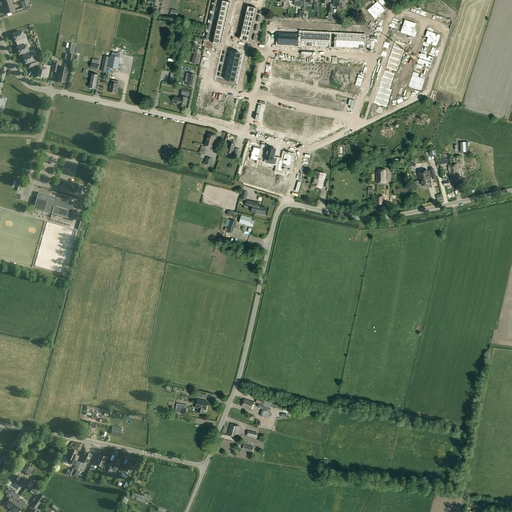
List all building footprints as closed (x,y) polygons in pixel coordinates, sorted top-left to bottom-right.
[(3,8),(13,5),(12,2),(11,0),(8,0),(1,2),(0,3),(1,5),(2,6),(3,8)] [(369,4),(365,8),(367,11),(369,9),(373,13),(381,6),(377,2),(371,7),(369,4)] [(5,13),(15,10),(14,7),(14,8),(13,5),(3,8),(4,11),(5,13)] [(381,6),(373,13),(377,18),(385,10),(381,6)] [(399,26),(397,32),(401,33),(401,31),(407,32),(410,22),(405,20),(402,27),(399,26)] [(410,22),(407,32),(412,34),(411,36),(415,37),(417,32),(414,31),(416,24),(410,22)] [(428,28),(427,31),(429,32),(427,37),(438,41),(440,35),(432,33),(433,30),(428,28)] [(17,44),(27,41),(25,34),(23,34),(22,31),(12,34),(14,41),(16,41),(17,44)] [(423,42),(422,45),(428,47),(429,44),(436,46),(438,41),(427,37),(426,43),(423,42)] [(27,41),(17,44),(18,48),(17,48),(19,55),(23,53),(28,51),(27,48),(29,47),(27,41)] [(395,41),(393,47),(402,50),(404,44),(395,41)] [(393,47),(391,52),(400,55),(402,50),(393,47)] [(194,53),(191,63),(198,65),(200,55),(202,50),(195,48),(194,53)] [(28,51),(23,53),(24,57),(23,57),(25,64),(27,63),(29,68),(38,64),(37,59),(34,60),(33,57),(36,56),(34,49),(28,51)] [(421,50),(420,54),(423,54),(421,60),(431,63),(433,57),(426,55),(427,52),(421,50)] [(391,52),(390,57),(399,60),(400,55),(391,52)] [(107,68),(117,70),(120,58),(110,56),(107,68)] [(389,57),(387,62),(388,62),(397,65),(399,60),(390,57),(389,57)] [(100,61),(92,59),(91,68),(98,69),(100,61)] [(58,81),(64,83),(66,75),(67,75),(68,68),(60,66),(60,67),(58,66),(58,64),(56,63),(57,61),(55,60),(52,72),(56,73),(56,72),(59,72),(58,78),(58,81)] [(417,64),(416,68),(421,70),(422,66),(429,69),(431,63),(421,60),(419,65),(417,64)] [(388,62),(386,68),(395,71),(397,65),(388,62)] [(37,77),(44,78),(44,77),(48,78),(50,66),(44,65),(42,67),(39,67),(37,77)] [(385,71),(383,77),(392,80),(394,74),(385,71)] [(413,72),(412,75),(414,76),(412,81),(423,85),(425,79),(418,77),(419,74),(413,72)] [(95,89),(98,75),(91,74),(89,87),(95,89)] [(185,84),(187,84),(187,86),(192,87),(194,76),(189,75),(188,81),(185,80),(185,84)] [(383,77),(381,82),(390,85),(392,80),(383,77)] [(111,83),(110,86),(110,85),(109,88),(110,88),(109,92),(116,93),(118,84),(118,81),(112,80),(111,83)] [(412,81),(410,87),(421,91),(423,85),(412,81)] [(380,87),(378,92),(387,95),(389,90),(380,87)] [(176,98),(175,104),(178,104),(178,106),(185,107),(187,95),(188,96),(190,90),(183,88),(182,94),(183,95),(183,97),(180,97),(180,98),(176,98)] [(196,97),(195,103),(198,104),(197,111),(202,112),(205,101),(199,100),(200,98),(196,97)] [(376,97),(374,103),(378,104),(378,105),(381,106),(381,105),(384,106),(386,100),(376,97)] [(205,101),(202,112),(208,113),(210,106),(213,107),(214,101),(211,100),(210,103),(205,101)] [(221,108),(219,117),(223,118),(227,119),(227,118),(231,119),(232,113),(226,112),(227,109),(221,108)] [(266,113),(264,119),(267,120),(266,127),(271,129),(272,128),(274,118),(274,117),(269,116),(269,114),(266,113)] [(274,118),(272,128),(277,130),(279,122),(282,123),(283,117),(280,116),(280,119),(274,118)] [(289,117),(288,123),(291,124),(289,131),(295,132),(297,122),(292,120),(292,118),(289,117)] [(297,122),(295,132),(301,134),(302,126),(305,127),(307,121),(303,121),(303,123),(297,122)] [(325,122),(314,127),(317,133),(321,131),(324,130),(324,129),(328,127),(325,122)] [(212,148),(216,136),(208,133),(204,145),(212,148)] [(226,152),(225,154),(231,156),(232,154),(235,144),(228,142),(226,152)] [(256,144),(252,156),(259,158),(258,162),(261,163),(263,158),(260,157),(263,147),(256,144)] [(273,161),(272,164),(276,166),(278,158),(274,157),(276,150),(268,148),(265,159),(273,161)] [(280,158),(278,168),(282,169),(283,162),(291,164),(294,153),(286,152),(284,159),(280,158)] [(210,166),(212,159),(206,157),(204,165),(210,166)] [(445,165),(448,165),(447,163),(449,163),(448,159),(436,161),(437,169),(440,168),(440,165),(445,163),(445,165)] [(472,163),(464,164),(465,174),(473,173),(472,163)] [(457,164),(456,164),(448,165),(449,178),(459,177),(457,164)] [(427,170),(418,173),(420,180),(422,186),(423,186),(424,187),(427,186),(427,184),(431,183),(429,179),(432,178),(432,179),(436,178),(433,168),(429,170),(430,171),(427,172),(427,170)] [(386,183),(386,170),(376,170),(376,183),(386,183)] [(315,171),(311,186),(322,188),(322,186),(323,187),(328,188),(328,187),(329,181),(325,180),(324,185),(323,184),(325,174),(315,171)] [(272,180),(270,187),(281,191),(284,184),(272,180)] [(52,213),(56,197),(38,192),(34,208),(52,213)] [(56,197),(52,213),(71,219),(75,203),(56,197)] [(259,203),(246,201),(245,207),(252,208),(251,212),(264,215),(266,208),(259,206),(259,203)] [(251,220),(251,219),(241,216),(239,223),(252,227),(254,221),(251,220)] [(230,220),(226,232),(232,233),(234,228),(235,228),(237,222),(230,220)] [(272,403),(257,398),(256,402),(259,403),(258,407),(262,409),(260,416),(268,418),(269,412),(266,412),(268,407),(271,406),(271,407),(275,408),(274,409),(280,411),(281,407),(272,404),(272,403)] [(241,406),(242,406),(242,407),(251,410),(254,402),(244,399),(243,404),(242,403),(241,406)] [(197,400),(195,408),(198,408),(197,412),(202,413),(203,409),(206,410),(208,402),(197,400)] [(109,411),(88,406),(87,411),(88,411),(89,410),(89,409),(99,411),(98,414),(108,416),(109,414),(110,412),(109,412),(109,411)] [(95,428),(96,423),(87,421),(86,429),(91,431),(92,427),(95,428)] [(230,424),(227,435),(236,437),(239,427),(230,424)] [(113,427),(111,434),(123,436),(124,433),(121,433),(122,429),(113,427)] [(68,462),(75,465),(77,459),(78,459),(79,456),(76,455),(77,452),(71,449),(67,458),(69,459),(68,462)] [(77,461),(80,463),(81,460),(87,463),(91,455),(85,452),(83,457),(80,456),(77,461)] [(90,467),(93,468),(95,464),(102,467),(106,458),(99,455),(96,461),(93,460),(90,467)] [(112,464),(109,463),(105,470),(111,473),(112,471),(115,472),(121,461),(114,458),(112,464)] [(125,467),(122,465),(118,475),(121,477),(122,474),(128,476),(129,476),(131,473),(130,472),(135,463),(128,460),(125,467)] [(27,466),(23,471),(29,476),(33,471),(30,468),(31,467),(28,465),(27,466)] [(24,480),(19,476),(15,481),(20,485),(24,480)] [(34,486),(31,491),(36,495),(37,494),(38,494),(40,493),(39,492),(40,490),(34,486)] [(11,508),(14,505),(17,500),(14,498),(17,494),(14,492),(13,493),(10,491),(8,493),(9,493),(5,498),(7,499),(8,500),(4,505),(7,507),(8,506),(11,508)] [(133,492),(131,498),(148,505),(150,499),(133,492)] [(37,498),(31,506),(32,506),(36,509),(42,501),(43,502),(46,497),(40,493),(37,498)] [(18,511),(19,510),(21,511),(22,511),(27,506),(29,504),(22,500),(20,502),(17,500),(14,505),(11,508),(15,511),(14,511),(18,511)]
